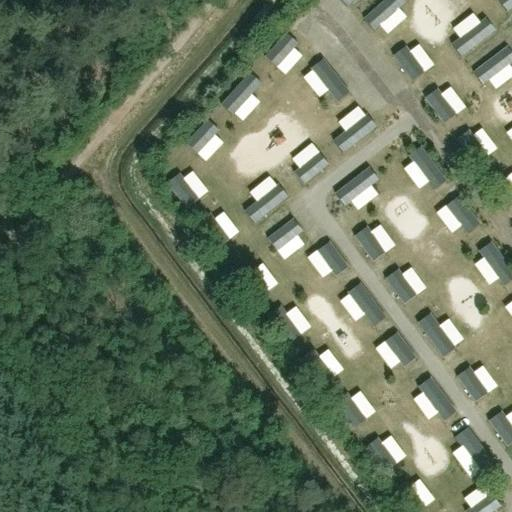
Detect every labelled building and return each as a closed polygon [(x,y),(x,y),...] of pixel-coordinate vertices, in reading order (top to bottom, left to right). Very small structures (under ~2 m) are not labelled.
[(356,0),(340,0),(332,9),(355,31),(371,14),(356,0)] [(474,0),(453,0),(445,3),(453,21),(479,10),(474,0)] [(380,71),(403,52),(390,37),(368,57),(380,71)] [(293,61),(315,74),(325,58),(303,44),(293,61)] [(480,80),(492,68),(484,60),(472,71),(480,80)] [(249,80),(265,94),(281,76),(265,62),(249,80)] [(323,82),(340,105),(357,93),(340,70),(323,82)] [(429,83),(453,108),(466,96),(443,71),(429,83)] [(238,126),(254,108),(239,94),(223,112),(238,126)] [(479,104),(493,122),(506,112),(492,94),(479,104)] [(464,116),(455,132),(476,144),(485,128),(464,116)] [(197,144),(213,158),(229,139),(213,126),(197,144)] [(365,182),(384,169),(373,153),(354,166),(365,182)] [(206,196),(205,170),(185,171),(186,197),(206,196)] [(324,191),(338,207),(356,192),(342,176),(324,191)] [(233,249),(246,266),(261,254),(248,237),(233,249)] [(262,290),(280,282),(273,265),(254,273),(262,290)] [(511,279),(506,271),(486,285),(498,302),(511,291),(511,279)] [(478,296),(457,309),(467,326),(488,313),(478,296)] [(440,352),(459,335),(446,320),(427,337),(440,352)] [(477,356),(491,340),(482,333),(469,349),(477,356)] [(321,364),(334,378),(347,367),(333,352),(321,364)] [(437,370),(451,389),(467,378),(454,359),(437,370)] [(421,409),(436,390),(426,383),(411,402),(421,409)] [(511,511),(511,493),(501,497),(506,511),(511,511)]
